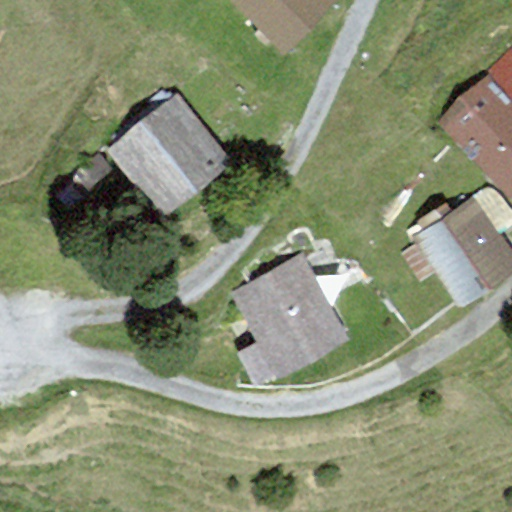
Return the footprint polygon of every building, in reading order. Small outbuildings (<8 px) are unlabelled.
[(335,0),(238,0),(266,28),(260,34),(279,53),(335,0)] [(511,182),(511,88),(498,73),(449,115),(509,185),(511,182)] [(231,159),(186,94),(111,146),(155,211),(231,159)] [(487,193),(470,202),(406,240),(444,305),(508,267),(490,237),(507,226),(487,193)] [(345,340),(309,258),(241,288),(263,340),(242,349),(255,379),(345,340)]
